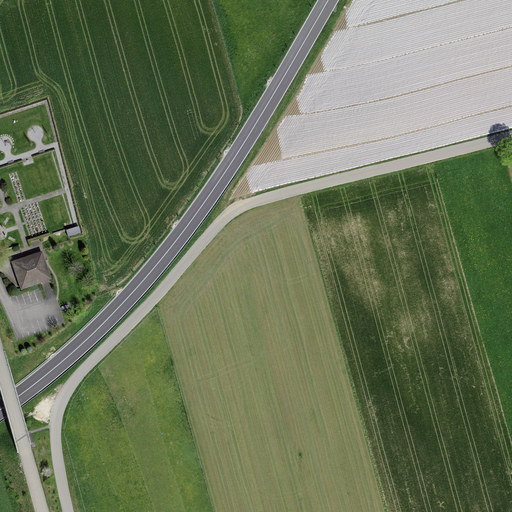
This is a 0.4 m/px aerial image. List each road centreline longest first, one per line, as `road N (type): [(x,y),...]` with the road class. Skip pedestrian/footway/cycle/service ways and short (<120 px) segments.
road 1 (unclassified): [(511,136),(230,212),(68,387),(55,424),(68,511)]
road 2 (primary): [(0,409),(91,334),(168,249),(328,0)]
road 3 (residential): [(0,365),(40,511)]
